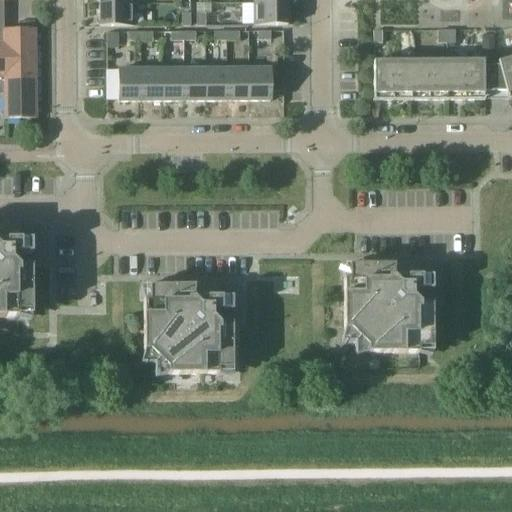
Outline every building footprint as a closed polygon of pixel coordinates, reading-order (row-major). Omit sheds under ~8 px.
[(34,29),(2,29),(2,0),(0,0),(0,94),(3,94),(3,119),(35,119),(34,29)] [(253,26),(287,26),(286,3),(253,4),(253,26)] [(98,27),(103,27),(132,27),(132,4),(98,5),(98,27)] [(181,13),(181,26),(190,26),(190,13),(181,13)] [(197,13),(197,26),(206,26),(205,13),(197,13)] [(372,44),(381,44),(381,31),(372,31),(372,44)] [(437,44),(454,44),(454,31),(437,31),(437,44)] [(170,32),(171,42),(185,42),(185,32),(170,32)] [(200,42),(200,32),(185,32),(185,42),(200,42)] [(213,32),(213,42),(228,42),(228,32),(213,32)] [(242,42),(242,32),(228,32),(228,42),(242,42)] [(257,41),(270,41),(269,32),(257,32),(257,41)] [(139,41),(139,33),(126,33),(126,41),(139,41)] [(139,33),(139,41),(152,41),(151,33),(139,33)] [(511,99),(511,58),(497,62),(498,66),(483,66),(483,61),(372,62),(373,100),(372,100),(372,101),(506,101),(511,99)] [(248,102),(247,69),(226,70),(226,102),(248,102)] [(247,69),(248,102),(270,102),(270,69),(247,69)] [(139,102),(139,70),(116,70),(117,102),(139,102)] [(161,102),(160,70),(139,70),(139,102),(161,102)] [(182,102),(182,70),(160,70),(161,102),(182,102)] [(204,102),(204,70),(182,70),(182,102),(204,102)] [(226,102),(226,70),(204,70),(204,102),(226,102)] [(31,312),(31,267),(19,267),(19,255),(31,255),(30,241),(17,241),(17,233),(0,232),(0,317),(17,318),(17,316),(21,312),(31,312)] [(431,348),(431,303),(419,303),(419,290),(431,290),(431,277),(417,277),(417,268),(393,268),(393,265),(348,265),(348,275),(344,279),(342,279),(343,330),(349,330),(366,348),(366,354),(418,353),(418,352),(421,348),(431,348)] [(193,290),(193,286),(148,287),(148,296),(144,301),(143,301),(143,352),(149,352),(166,369),(166,375),(218,375),(218,373),(222,369),(231,369),(231,324),(219,324),(219,312),(231,312),(231,298),(217,298),(217,290),(193,290)]
